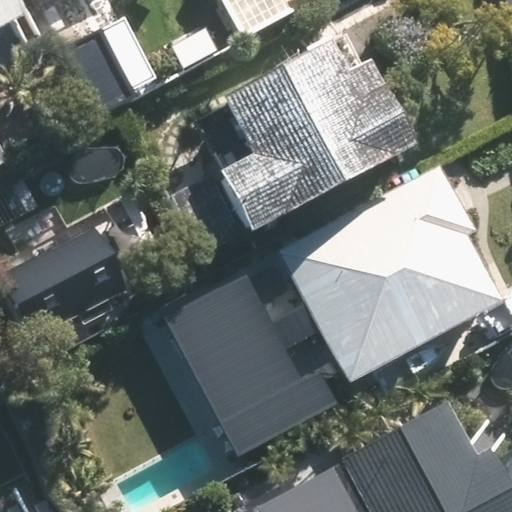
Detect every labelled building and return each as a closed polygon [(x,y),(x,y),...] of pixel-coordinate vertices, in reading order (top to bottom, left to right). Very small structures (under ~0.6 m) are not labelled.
[(212,0),(234,42),(279,19),(268,0),(212,0)] [(390,0),(335,0),(347,22),(391,0),(390,0)] [(0,1),(0,23),(9,18),(0,1)] [(219,21),(195,32),(206,55),(230,43),(219,21)] [(80,123),(119,103),(113,91),(136,80),(112,31),(91,42),(88,36),(45,58),(80,123)] [(219,249),(381,163),(375,154),(379,151),(339,75),(315,88),(298,56),(190,112),(219,166),(163,196),(194,256),(217,243),(219,249)] [(453,235),(417,171),(164,312),(237,441),(479,306),(443,241),(453,235)] [(86,226),(0,271),(0,288),(23,330),(116,281),(86,226)] [(427,400),(325,455),(327,459),(243,505),(246,511),(498,511),(464,448),(455,453),(427,400)]
